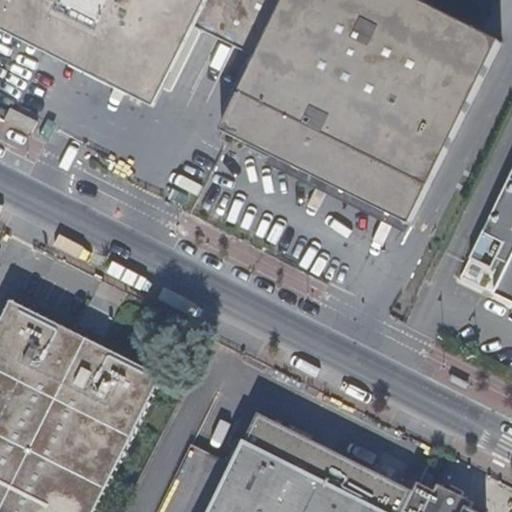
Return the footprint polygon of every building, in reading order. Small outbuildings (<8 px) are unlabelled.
[(0,0),(0,12),(155,91),(180,39),(223,60),(253,0),(0,0)] [(413,0),(253,0),(223,60),(251,73),(222,132),(411,226),(502,44),(413,0)] [(17,112),(12,122),(38,136),(43,126),(17,112)] [(511,174),(460,279),(511,305),(511,174)] [(73,333),(11,301),(0,322),(0,511),(94,511),(162,378),(100,346),(73,333)] [(77,323),(73,333),(100,346),(105,336),(77,323)] [(403,511),(413,493),(257,414),(207,511),(403,511)] [(413,493),(403,511),(473,511),(469,510),(472,503),(438,485),(434,492),(418,484),(413,493)]
